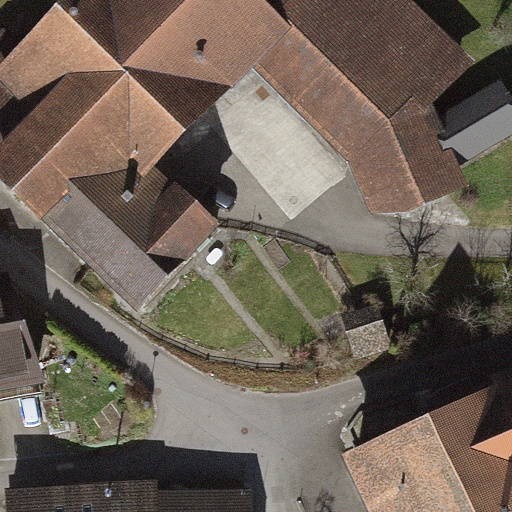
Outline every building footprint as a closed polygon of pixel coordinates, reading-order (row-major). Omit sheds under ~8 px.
[(511,120),(494,91),(428,130),(419,106),(461,63),(396,0),(300,0),(270,30),(239,0),(82,0),(24,59),(1,36),(0,37),(0,154),(3,158),(0,161),(0,172),(139,309),(211,237),(148,175),(257,65),(360,166),(381,220),(453,193),(451,187),(511,150),(511,120)] [(0,279),(0,382),(39,374),(0,279)] [(344,322),(357,360),(387,350),(375,312),(344,322)] [(488,413),(429,438),(461,511),(511,511),(511,396),(486,407),(488,413)] [(461,511),(429,438),(347,474),(363,511),(461,511)] [(85,502),(85,511),(239,511),(239,495),(85,502)] [(85,511),(85,502),(0,505),(0,511),(85,511)]
